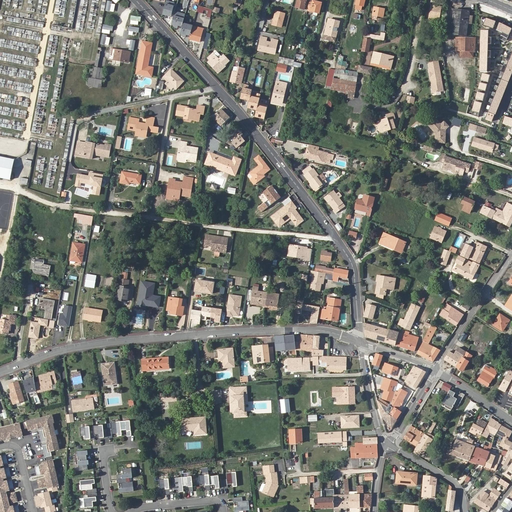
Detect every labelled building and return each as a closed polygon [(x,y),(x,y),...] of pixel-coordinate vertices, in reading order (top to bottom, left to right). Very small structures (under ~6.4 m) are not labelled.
[(56,0),(55,14),(64,16),(66,3),(62,3),(62,0),(56,0)] [(175,3),(166,0),(162,14),(171,17),(175,3)] [(307,11),(310,0),(309,0),(297,0),(296,8),(307,11)] [(321,3),(310,0),(307,11),(319,14),(321,3)] [(362,6),(363,6),(364,0),(356,0),(355,5),(356,5),(355,9),(360,11),(362,6)] [(434,19),(439,19),(441,7),(431,6),(429,20),(434,21),(434,19)] [(372,16),(383,17),(384,9),(374,7),(372,16)] [(207,18),(210,19),(212,12),(213,10),(204,8),(204,10),(208,11),(207,18)] [(452,34),(466,36),(467,23),(471,24),(472,16),(468,16),(469,11),(454,10),(452,34)] [(185,13),(175,11),(171,24),(181,27),(182,22),(185,13)] [(276,12),(272,25),(281,27),(285,14),(276,12)] [(482,18),(481,25),(498,31),(502,33),(501,36),(507,39),(509,35),(511,36),(511,29),(501,24),(482,18)] [(339,22),(328,19),(323,39),(334,42),(339,22)] [(193,25),(182,22),(181,27),(179,33),(190,36),(192,26),(193,25)] [(190,36),(189,39),(200,42),(204,29),(192,26),(190,36)] [(481,30),(480,72),(487,72),(487,71),(490,71),(491,67),(487,66),(488,58),(491,58),(491,51),(488,51),(488,44),(491,45),(491,38),(488,38),(488,31),(481,30)] [(385,41),(386,34),(381,33),(380,36),(371,35),(370,39),(371,39),(385,41)] [(271,44),(265,42),(266,38),(260,37),(258,50),(274,53),(277,41),(272,40),(271,44)] [(370,39),(364,38),(362,51),(368,52),(371,39),(370,39)] [(456,51),(461,51),(469,51),(469,46),(460,46),(460,38),(456,38),(456,51)] [(469,51),(461,51),(461,57),(472,57),(473,51),(474,51),(475,38),(460,38),(460,46),(469,46),(469,51)] [(142,44),(136,73),(152,76),(153,67),(148,66),(151,46),(152,43),(142,41),(142,44)] [(89,77),(102,80),(104,69),(97,67),(100,49),(95,48),(89,77)] [(130,52),(111,49),(109,59),(128,63),(130,52)] [(492,121),(511,71),(511,51),(511,54),(505,51),(502,58),(509,60),(506,67),(500,64),(497,71),(503,73),(485,119),(492,121)] [(371,62),(391,67),(392,67),(394,57),(373,52),(371,62)] [(229,61),(223,56),(219,60),(213,53),(208,58),(210,60),(208,62),(218,73),(225,67),(224,66),(229,61)] [(340,53),(336,69),(345,70),(347,62),(343,61),(344,54),(340,53)] [(240,59),(236,58),(231,81),(240,84),(244,69),(236,67),(238,61),(239,61),(240,59)] [(438,62),(430,64),(430,68),(432,81),(433,81),(433,84),(432,85),(434,92),(443,90),(438,62)] [(277,64),(276,71),(286,73),(287,65),(283,64),(278,63),(277,64)] [(359,65),(358,73),(372,74),(373,67),(359,65)] [(177,88),(183,81),(171,69),(165,76),(177,88)] [(345,70),(336,69),(332,87),(337,88),(352,90),(354,90),(357,72),(354,72),(345,70)] [(490,75),(483,73),(471,115),(478,117),(490,75)] [(243,85),(240,99),(249,101),(251,94),(252,87),(243,85)] [(286,87),(276,85),(272,101),(282,104),(286,87)] [(249,101),(248,108),(257,110),(260,96),(251,94),(249,101)] [(197,114),(200,115),(203,115),(204,105),(197,104),(196,110),(188,109),(186,109),(187,107),(179,106),(177,115),(185,117),(185,118),(196,120),(197,114)] [(220,126),(229,118),(220,109),(212,116),(220,126)] [(387,117),(383,119),(379,120),(383,132),(395,127),(393,119),(395,119),(393,112),(386,114),(386,115),(387,117)] [(511,118),(505,116),(503,123),(511,125),(511,118)] [(136,130),(135,135),(145,137),(146,130),(157,132),(158,127),(153,126),(154,118),(147,117),(145,124),(138,123),(139,119),(130,118),(127,129),(136,130)] [(428,126),(436,133),(435,142),(446,143),(447,129),(450,126),(444,121),(441,124),(435,119),(428,126)] [(48,129),(56,129),(57,122),(49,121),(48,129)] [(240,129),(226,141),(235,151),(247,141),(243,136),(245,135),(240,129)] [(278,138),(278,136),(277,136),(275,143),(283,144),(284,139),(278,138)] [(92,158),(93,154),(108,157),(110,145),(106,144),(105,145),(91,143),(92,139),(90,137),(89,137),(87,138),(86,143),(85,150),(77,148),(75,156),(83,157),(92,158)] [(491,152),(494,144),(474,138),(472,146),(491,152)] [(77,148),(85,150),(86,143),(78,141),(77,148)] [(181,141),(178,156),(186,157),(186,158),(196,160),(198,147),(186,145),(187,142),(181,141)] [(324,162),(326,153),(307,149),(305,157),(324,162)] [(205,164),(235,175),(241,160),(234,157),(233,161),(209,152),(205,164)] [(463,161),(439,154),(436,164),(444,167),(446,166),(448,166),(447,169),(455,172),(456,167),(460,169),(463,161)] [(0,156),(0,177),(9,179),(14,159),(0,156)] [(253,178),(257,183),(264,177),(263,175),(270,171),(260,157),(255,160),(260,167),(250,174),(253,178)] [(45,159),(37,158),(36,171),(44,172),(45,163),(44,163),(45,159)] [(482,163),(476,161),(474,168),(481,170),(482,163)] [(310,185),(315,192),(317,191),(325,185),(314,169),(304,176),(306,179),(307,178),(311,184),(310,185)] [(129,184),(130,182),(140,184),(141,176),(123,172),(121,182),(129,184)] [(168,195),(179,197),(180,194),(190,196),(193,178),(185,176),(184,183),(175,181),(175,179),(170,178),(168,195)] [(474,192),(475,186),(463,182),(461,188),(474,192)] [(263,193),(268,200),(258,208),(261,213),(280,199),(272,187),(263,193)] [(331,203),(330,203),(334,209),(333,210),(336,213),(344,207),(333,192),(326,197),(331,203)] [(374,196),(367,195),(365,201),(357,199),(355,209),(370,213),(374,196)] [(475,202),(464,197),(461,204),(464,205),(462,210),(467,212),(469,214),(475,202)] [(294,222),(293,223),(296,227),(303,222),(297,214),(295,216),(292,212),(294,211),(296,209),(291,203),(271,218),(279,228),(290,219),(291,218),(294,222)] [(502,216),(511,221),(511,205),(507,203),(503,211),(497,209),(496,211),(502,214),(502,216)] [(510,227),(511,222),(511,221),(502,216),(502,214),(496,211),(493,210),(491,209),(483,206),(480,213),(510,227)] [(438,213),(435,220),(448,226),(451,219),(438,213)] [(82,223),(92,225),(93,217),(78,214),(77,219),(83,220),(82,223)] [(389,229),(380,226),(378,233),(382,235),(386,236),(382,245),(392,249),(393,247),(401,251),(405,242),(387,235),(389,229)] [(437,230),(438,229),(435,227),(430,238),(440,243),(445,232),(440,230),(440,231),(437,230)] [(215,234),(206,232),(205,243),(212,244),(211,249),(226,251),(229,236),(221,235),(219,236),(216,235),(215,234)] [(466,244),(460,256),(468,259),(469,258),(479,263),(487,247),(475,242),(473,247),(466,244)] [(85,245),(73,243),(70,260),(82,262),(85,245)] [(305,258),(307,248),(290,245),(288,256),(305,258)] [(445,249),(444,249),(440,263),(446,265),(451,252),(445,249)] [(322,250),(321,257),(325,258),(325,260),(330,261),(332,253),(326,252),(326,251),(322,250)] [(472,280),(479,264),(472,261),(472,262),(458,257),(456,263),(457,264),(454,271),(472,280)] [(34,271),(34,273),(48,275),(50,266),(43,265),(43,262),(36,260),(35,261),(32,260),(30,270),(34,271)] [(333,274),(334,269),(320,267),(320,265),(317,264),(316,270),(320,271),(333,274)] [(348,271),(334,268),(334,269),(333,274),(333,275),(334,276),(346,278),(346,280),(349,281),(348,279),(347,278),(348,271)] [(321,283),(322,277),(324,278),(325,273),(314,271),(314,275),(311,289),(320,291),(321,283)] [(126,301),(129,287),(127,287),(129,280),(127,280),(128,273),(121,272),(120,279),(117,299),(126,301)] [(87,274),(85,286),(94,287),(96,276),(87,274)] [(279,275),(278,275),(270,274),(269,282),(277,283),(279,275)] [(375,293),(385,294),(386,288),(393,289),(395,278),(377,275),(376,281),(377,281),(375,293)] [(212,294),(214,283),(197,280),(195,291),(212,294)] [(142,281),(137,308),(144,310),(145,305),(159,307),(160,297),(152,295),(154,283),(142,281)] [(250,304),(266,306),(268,292),(258,291),(258,287),(254,286),(253,290),(252,290),(250,304)] [(268,292),(266,306),(278,308),(280,294),(268,292)] [(423,295),(417,292),(416,294),(414,298),(416,299),(422,302),(423,302),(425,298),(422,297),(423,295)] [(230,295),(226,316),(230,316),(231,315),(233,315),(239,316),(242,297),(230,295)] [(182,315),(184,307),(181,306),(182,299),(168,297),(167,310),(170,310),(170,313),(182,315)] [(327,300),(328,300),(326,310),(321,309),(319,318),(337,321),(341,300),(327,298),(327,300)] [(416,299),(414,298),(411,303),(419,307),(422,302),(416,299)] [(39,305),(46,306),(45,317),(51,318),(54,301),(40,299),(39,305)] [(411,303),(401,326),(409,330),(419,307),(411,303)] [(367,304),(363,316),(372,319),(376,307),(367,304)] [(69,327),(73,306),(65,305),(63,314),(60,313),(58,325),(69,327)] [(463,315),(452,307),(450,306),(449,305),(445,310),(444,309),(440,315),(456,325),(463,315)] [(317,323),(317,321),(320,309),(320,307),(313,306),(313,308),(311,319),(313,319),(312,322),(317,323)] [(202,311),(200,319),(206,320),(207,316),(211,317),(212,308),(202,307),(202,311)] [(85,308),(83,319),(100,322),(102,311),(85,308)] [(222,310),(212,308),(211,317),(215,317),(215,321),(220,322),(222,310)] [(202,311),(192,310),(190,318),(195,319),(194,323),(200,324),(200,319),(202,311)] [(435,314),(431,312),(422,329),(426,332),(435,314)] [(141,325),(144,315),(137,313),(134,323),(141,325)] [(493,325),(502,330),(509,320),(500,314),(493,325)] [(15,324),(16,316),(7,315),(6,320),(0,319),(0,320),(0,332),(8,334),(9,330),(10,330),(11,323),(15,324)] [(365,336),(386,342),(389,330),(364,323),(365,336)] [(431,325),(422,341),(423,341),(427,344),(434,332),(433,331),(435,327),(431,325)] [(386,342),(395,345),(399,332),(389,330),(386,342)] [(399,332),(395,345),(415,351),(418,337),(408,334),(405,333),(404,334),(399,332)] [(467,335),(463,333),(458,339),(462,342),(467,335)] [(319,351),(320,336),(313,335),(313,336),(300,335),(300,343),(299,349),(312,350),(312,352),(311,357),(312,357),(316,357),(317,350),(319,351)] [(283,337),(276,338),(276,339),(274,339),(275,351),(285,350),(283,337)] [(290,337),(283,337),(285,350),(295,350),(294,338),(290,338),(290,337)] [(299,349),(300,343),(296,343),(295,350),(312,352),(312,350),(299,349)] [(416,353),(432,362),(440,350),(429,345),(429,346),(422,343),(416,353)] [(263,348),(253,349),(254,363),(270,362),(268,345),(263,346),(263,348)] [(444,360),(456,367),(466,352),(458,348),(454,354),(449,351),(444,360)] [(218,350),(219,358),(223,358),(223,361),(224,368),(234,367),(232,349),(218,350)] [(466,352),(456,367),(462,371),(472,356),(466,352)] [(382,356),(376,354),(372,365),(378,367),(382,356)] [(142,360),(143,371),(169,369),(168,358),(142,360)] [(326,370),(334,370),(334,358),(321,358),(321,363),(326,363),(326,370)] [(334,358),(334,370),(346,370),(346,358),(334,358)] [(288,360),(288,372),(309,370),(308,359),(288,360)] [(114,363),(101,365),(104,386),(116,384),(114,363)] [(400,375),(402,371),(397,369),(398,368),(386,364),(383,372),(395,376),(394,378),(398,380),(399,379),(400,375)] [(426,372),(415,367),(410,374),(415,377),(421,381),(424,376),(426,372)] [(486,367),(483,371),(477,380),(488,387),(497,373),(496,372),(496,371),(491,367),(490,369),(486,367)] [(41,383),(56,379),(56,378),(54,370),(48,371),(48,374),(49,376),(46,376),(46,375),(45,373),(40,374),(41,381),(41,383)] [(72,372),(72,374),(74,385),(73,385),(74,389),(82,388),(81,383),(82,383),(80,372),(77,373),(76,371),(72,372)] [(415,377),(410,374),(409,376),(406,382),(416,389),(421,381),(415,377)] [(34,378),(23,382),(26,394),(37,391),(34,378)] [(397,382),(384,378),(381,387),(385,388),(384,391),(382,400),(391,402),(397,382)] [(57,381),(56,379),(41,383),(42,385),(37,386),(39,391),(48,388),(48,386),(48,384),(50,383),(57,381)] [(397,383),(395,392),(393,399),(389,406),(393,408),(389,415),(396,420),(400,412),(397,410),(400,405),(401,402),(407,393),(400,389),(403,386),(404,383),(399,379),(398,380),(397,382),(397,383)] [(451,387),(444,383),(441,388),(448,392),(449,391),(451,387)] [(19,388),(10,391),(11,394),(8,395),(9,397),(11,396),(12,399),(14,404),(22,402),(19,388)] [(246,388),(229,389),(230,398),(231,398),(231,403),(233,403),(233,412),(233,414),(234,414),(244,413),(243,402),(243,397),(246,397),(246,388)] [(354,404),(354,388),(338,388),(338,396),(335,397),(335,404),(354,404)] [(449,391),(448,392),(442,404),(452,409),(457,400),(459,396),(449,391)] [(175,393),(160,395),(160,403),(176,402),(175,393)] [(92,399),(72,401),(73,411),(93,409),(92,399)] [(288,400),(280,400),(281,409),(282,417),(290,416),(288,400)] [(391,430),(397,420),(396,420),(389,415),(393,408),(389,406),(388,408),(378,402),(376,400),(379,409),(384,413),(381,417),(391,430)] [(380,400),(378,402),(388,408),(389,406),(380,400)] [(24,423),(25,430),(29,429),(30,431),(45,427),(46,430),(40,431),(42,443),(49,442),(50,445),(43,446),(46,458),(53,457),(51,452),(59,450),(53,424),(54,423),(53,416),(24,423)] [(180,420),(181,431),(195,430),(195,433),(195,435),(206,434),(205,418),(180,420)] [(482,424),(483,422),(479,420),(473,432),(480,435),(485,426),(482,424)] [(129,422),(120,423),(121,432),(126,431),(130,431),(129,422)] [(121,432),(120,423),(110,425),(111,430),(107,430),(107,433),(111,432),(111,436),(116,435),(117,438),(121,437),(121,432)] [(0,441),(23,436),(20,424),(0,428),(0,441)] [(417,447),(424,435),(411,426),(403,439),(417,447)] [(107,433),(107,430),(103,431),(102,427),(93,428),(93,432),(94,434),(94,437),(99,436),(99,440),(104,439),(103,433),(107,433)] [(94,434),(93,432),(90,433),(89,428),(80,429),(81,438),(86,437),(86,441),(91,441),(90,435),(94,434)] [(433,429),(430,428),(426,436),(424,435),(417,447),(415,449),(423,454),(432,440),(432,439),(434,436),(431,434),(433,429)] [(290,444),(302,443),(301,430),(289,431),(290,444)] [(341,432),(318,433),(318,443),(341,442),(341,432)] [(356,458),(377,457),(376,438),(363,439),(363,443),(355,444),(355,449),(356,458)] [(479,456),(476,464),(484,466),(484,467),(489,454),(491,448),(493,439),(490,438),(488,445),(486,444),(485,444),(483,450),(481,456),(479,456)] [(494,438),(493,439),(491,448),(496,450),(499,440),(494,438)] [(473,442),(473,440),(468,439),(466,444),(456,440),(451,454),(469,461),(474,447),(475,445),(476,443),(473,442)] [(474,447),(469,461),(476,464),(479,456),(481,456),(483,450),(477,448),(474,447)] [(77,453),(78,463),(87,462),(86,456),(86,452),(77,453)] [(489,454),(484,467),(495,471),(500,459),(496,457),(489,454)] [(0,509),(0,511),(19,511),(18,506),(10,508),(9,504),(17,502),(15,493),(7,495),(6,491),(14,489),(12,480),(4,482),(3,478),(11,476),(9,468),(1,470),(0,466),(0,465),(8,464),(6,455),(0,456),(0,509)] [(48,489),(49,492),(39,495),(40,497),(36,498),(38,506),(42,505),(43,508),(46,507),(46,511),(56,511),(54,505),(53,505),(50,493),(58,491),(57,487),(59,486),(53,461),(43,463),(44,466),(35,467),(38,476),(46,474),(47,478),(38,480),(40,488),(49,487),(49,489),(48,489)] [(87,462),(78,463),(79,472),(88,471),(87,466),(87,462)] [(265,466),(266,474),(268,473),(268,482),(263,493),(272,497),(276,489),(275,489),(276,486),(278,484),(277,473),(275,473),(275,465),(265,466)] [(123,480),(126,479),(132,478),(131,469),(122,470),(122,475),(123,480)] [(209,474),(200,475),(201,484),(206,484),(206,485),(210,484),(210,485),(216,484),(216,488),(220,488),(220,482),(224,482),(224,487),(228,487),(228,485),(233,484),(233,486),(238,486),(236,472),(227,473),(227,479),(223,479),(220,480),(219,475),(209,476),(209,474)] [(410,484),(416,484),(417,474),(397,472),(396,484),(410,485),(410,484)] [(167,479),(157,480),(158,488),(163,488),(163,489),(168,489),(168,493),(172,493),(172,490),(177,490),(177,492),(182,492),(181,486),(186,486),(186,487),(191,486),(189,476),(180,477),(171,478),(171,484),(167,485),(167,479)] [(422,497),(435,498),(437,479),(430,477),(423,476),(422,497)] [(305,483),(304,477),(299,478),(300,488),(303,488),(303,486),(310,485),(310,483),(305,483)] [(123,483),(121,484),(121,489),(119,490),(119,494),(133,492),(132,483),(126,483),(126,479),(123,480),(123,483)] [(505,482),(501,479),(498,482),(506,488),(508,485),(505,482)] [(87,495),(90,494),(89,490),(93,490),(92,485),(95,485),(94,480),(80,482),(81,491),(86,490),(87,495)] [(359,486),(357,487),(357,495),(359,495),(359,508),(370,508),(371,495),(363,495),(362,486),(359,486)] [(488,496),(481,506),(488,511),(501,493),(494,489),(493,488),(488,496)] [(455,492),(448,491),(446,510),(452,511),(455,492)] [(474,502),(481,506),(488,496),(481,491),(474,502)] [(96,502),(96,498),(90,498),(90,494),(87,495),(87,499),(84,499),(85,509),(93,507),(93,502),(96,502)] [(348,495),(344,495),(333,495),(333,498),(323,498),(314,499),(314,509),(342,508),(350,508),(350,495),(348,495)] [(359,495),(357,495),(350,495),(350,508),(359,508),(359,495)] [(242,497),(234,498),(235,502),(237,502),(237,507),(235,507),(235,511),(243,511),(244,511),(250,510),(249,501),(243,501),(242,497)] [(511,502),(506,498),(496,511),(507,511),(511,505),(511,502)]
